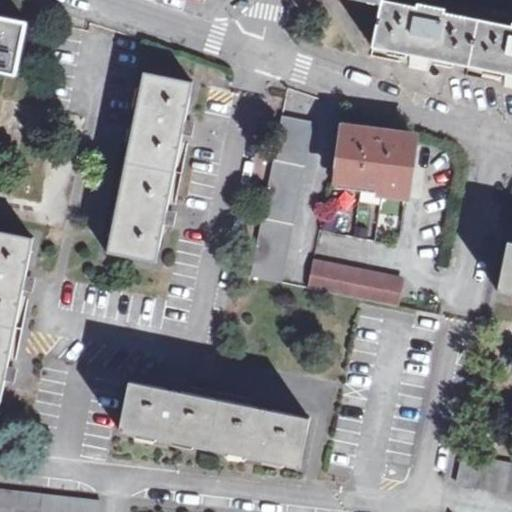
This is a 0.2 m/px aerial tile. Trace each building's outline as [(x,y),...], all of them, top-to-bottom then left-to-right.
[(431,59),(505,74),(503,87),(511,89),(511,22),(511,26),(446,13),(446,9),(418,3),(417,7),(384,0),(355,0),(382,6),(374,47),(411,55),(408,68),(428,72),(431,59)] [(0,66),(17,70),(27,23),(0,17),(0,66)] [(183,134),(188,134),(190,122),(185,121),(194,81),(144,72),(107,253),(157,263),(165,222),(170,224),(173,212),(167,211),(183,134)] [(282,117),(251,276),(281,282),(312,123),(282,117)] [(414,136),(344,127),(336,188),(406,197),(414,136)] [(395,239),(400,199),(368,195),(364,235),(395,239)] [(24,288),(30,289),(32,278),(26,277),(33,239),(0,231),(0,408),(6,380),(12,381),(14,368),(8,367),(24,288)] [(511,242),(508,242),(499,291),(511,293),(511,242)] [(403,279),(313,261),(308,288),(397,306),(403,279)] [(258,407),(181,392),(183,385),(169,383),(167,389),(130,382),(120,430),(301,467),(310,418),(272,410),(273,405),(259,402),(258,407)] [(511,464),(464,455),(459,484),(511,494),(511,464)] [(0,511),(99,511),(100,501),(0,489),(0,511)]
